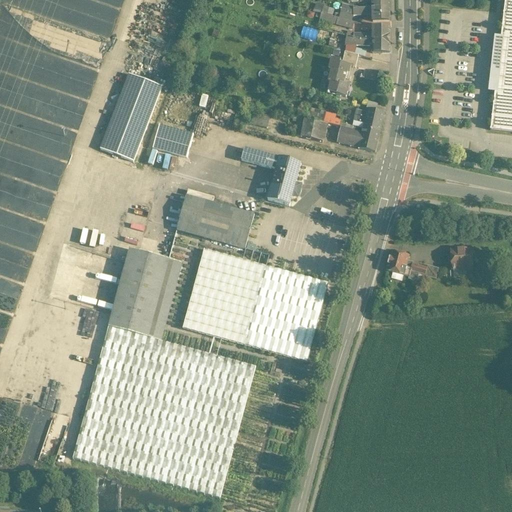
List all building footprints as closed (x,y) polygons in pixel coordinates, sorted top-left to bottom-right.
[(389,0),(372,0),(372,9),(389,9),(389,0)] [(511,1),(506,1),(505,1),(505,2),(505,3),(505,7),(501,38),(495,94),(491,130),(490,130),(490,131),(492,131),(511,133),(511,1)] [(346,14),(354,14),(353,8),(344,5),(343,11),(347,11),(346,14)] [(389,9),(372,9),(373,13),(373,23),(390,22),(389,9)] [(343,11),(341,20),(354,23),(354,17),(354,14),(346,14),(347,11),(343,11)] [(332,18),(321,15),(320,19),(320,21),(336,25),(337,19),(332,18)] [(341,20),(337,19),(336,25),(352,30),(354,23),(341,20)] [(390,28),(373,28),(373,37),(373,41),(390,41),(390,35),(390,28)] [(361,41),(354,39),(347,37),(345,46),(360,47),(361,41)] [(491,94),(495,94),(501,38),(497,38),(495,38),(489,93),(491,94)] [(390,41),(373,41),(373,45),(372,54),(390,55),(390,47),(390,41)] [(359,56),(345,53),(343,63),(343,65),(351,68),(356,69),(359,56)] [(351,68),(343,65),(343,63),(331,60),(329,71),(331,72),(328,83),(330,84),(328,93),(337,95),(337,97),(346,99),(349,87),(348,87),(349,82),(348,81),(351,68)] [(162,89),(129,76),(101,151),(133,163),(162,89)] [(330,115),(310,110),(308,120),(327,125),(329,118),(330,115)] [(385,114),(368,110),(367,114),(363,130),(380,134),(385,114)] [(367,114),(357,111),(353,127),(363,130),(367,114)] [(270,118),(258,115),(255,127),(267,130),(270,118)] [(348,123),(329,118),(327,125),(340,128),(341,125),(348,126),(348,123)] [(327,126),(305,121),(304,126),(301,139),(323,143),(327,126)] [(304,126),(298,124),(295,137),(301,139),(304,126)] [(194,136),(160,126),(153,150),(187,159),(194,136)] [(357,130),(346,127),(345,129),(341,128),(337,144),(359,149),(362,134),(356,132),(357,130)] [(380,134),(363,130),(362,134),(359,149),(359,150),(375,154),(380,134)] [(257,154),(245,150),(242,162),(253,165),(257,154)] [(274,159),(257,154),(253,165),(271,170),(271,169),(274,159)] [(279,160),(274,159),(271,169),(276,171),(279,160)] [(274,181),(295,187),(296,184),(301,165),(279,160),(276,171),(274,181)] [(295,187),(274,181),(268,202),(289,208),(292,197),(295,187)] [(303,186),(296,184),(295,187),(292,197),(299,199),(303,186)] [(255,216),(187,197),(177,232),(245,251),(255,216)] [(170,261),(130,250),(109,329),(149,339),(170,261)] [(471,250),(451,251),(452,256),(449,258),(449,263),(452,264),(453,270),(453,272),(454,272),(454,271),(455,271),(455,270),(472,269),(471,250)] [(266,268),(205,251),(183,330),(245,347),(266,268)] [(409,257),(391,253),(390,259),(389,259),(388,266),(386,272),(404,277),(408,263),(409,257)] [(149,339),(162,343),(182,265),(170,261),(149,339)] [(413,264),(408,263),(404,277),(409,279),(411,272),(412,272),(413,265),(413,264)] [(427,269),(413,265),(412,272),(415,273),(414,276),(418,277),(419,274),(421,275),(425,276),(427,269)] [(439,269),(428,267),(427,269),(425,276),(425,277),(436,280),(439,269)] [(329,285),(266,268),(245,347),(307,364),(329,285)] [(412,272),(411,272),(409,279),(408,284),(417,286),(421,275),(419,274),(418,277),(414,276),(415,273),(412,272)] [(425,276),(421,275),(417,286),(422,288),(425,277),(425,276)] [(149,339),(109,329),(73,460),(221,500),(256,369),(162,343),(149,339)]
